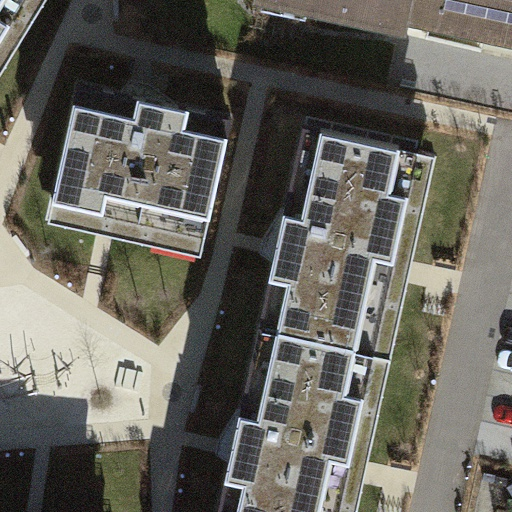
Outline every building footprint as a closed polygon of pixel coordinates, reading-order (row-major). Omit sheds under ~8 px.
[(0,0),(0,76),(46,0),(0,0)] [(405,17),(408,0),(292,0),(403,24),(405,17)] [(511,0),(408,0),(405,17),(511,40),(511,0)] [(233,117),(77,82),(46,223),(105,236),(202,258),(233,117)] [(410,268),(436,153),(302,124),(275,248),(258,326),(392,354),(410,268)] [(217,511),(357,511),(366,474),(392,354),(258,326),(232,448),(217,511)]
